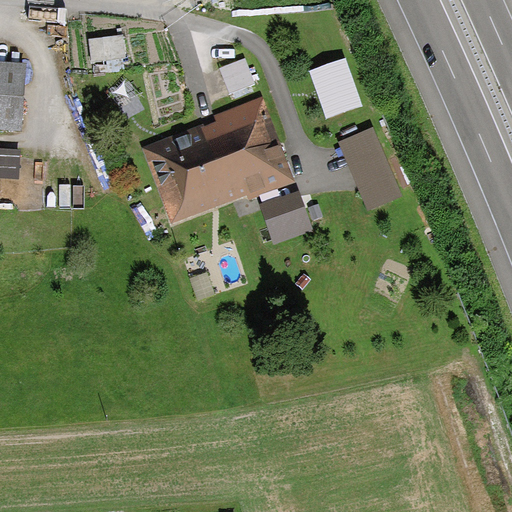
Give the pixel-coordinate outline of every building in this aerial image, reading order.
[(123,34),(89,39),(92,62),(126,57),(123,34)] [(245,58),(220,68),(230,94),(256,84),(245,58)] [(346,58),(309,71),(326,119),(363,106),(346,58)] [(0,129),(22,131),(27,63),(0,60),(0,129)] [(142,147),(172,224),(247,195),(249,200),(296,182),(263,96),(213,115),(215,119),(142,147)] [(373,127),(339,142),(368,210),(402,196),(373,127)] [(20,149),(0,148),(0,177),(19,179),(20,149)] [(313,230),(300,191),(260,204),(274,244),(313,230)]
